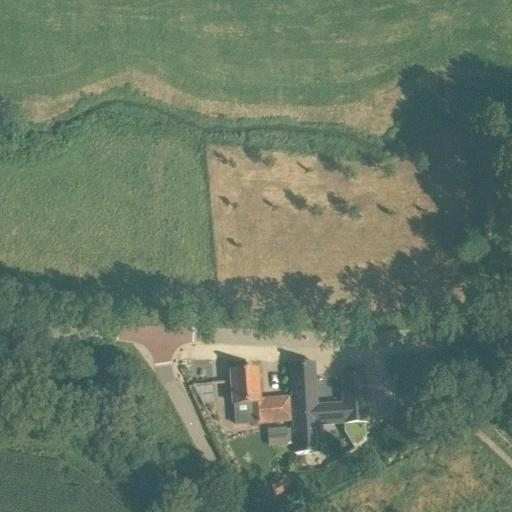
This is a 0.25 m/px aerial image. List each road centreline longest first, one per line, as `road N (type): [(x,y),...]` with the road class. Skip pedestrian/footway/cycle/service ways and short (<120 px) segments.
road 1 (residential): [(158,335),(390,342),(511,329)]
road 2 (residential): [(232,511),(158,335)]
road 3 (unclassified): [(158,335),(0,324)]
